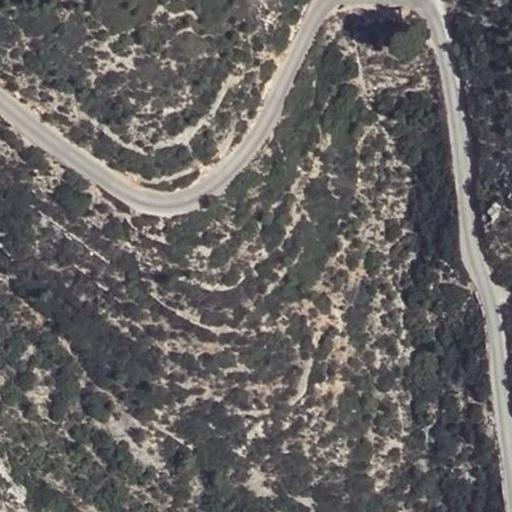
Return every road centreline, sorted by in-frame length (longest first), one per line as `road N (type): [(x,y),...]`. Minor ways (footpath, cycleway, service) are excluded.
road 1 (unclassified): [(325,0),(235,165),(216,185),(178,203),(125,190),(0,94)]
road 2 (unclassified): [(511,457),(454,91),(428,0)]
